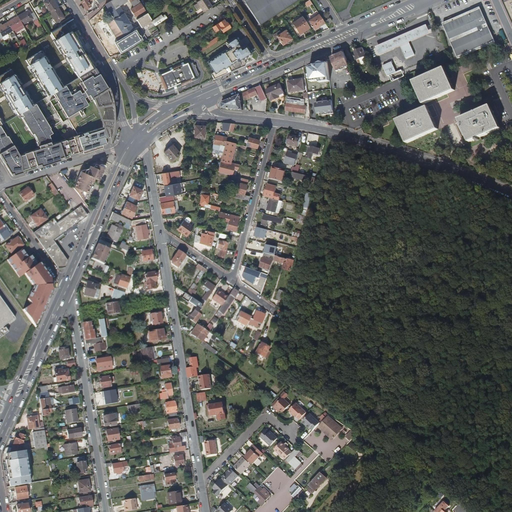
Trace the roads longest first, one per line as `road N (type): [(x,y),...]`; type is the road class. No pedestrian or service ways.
road 1 (residential): [(200,482),(159,229)]
road 2 (residential): [(274,122),(348,136),(511,193)]
road 3 (residential): [(66,287),(106,511)]
road 4 (residential): [(232,281),(274,122)]
road 5 (primary): [(209,101),(345,35)]
road 6 (residential): [(200,482),(264,416),(292,437)]
road 7 (residential): [(127,145),(8,182)]
